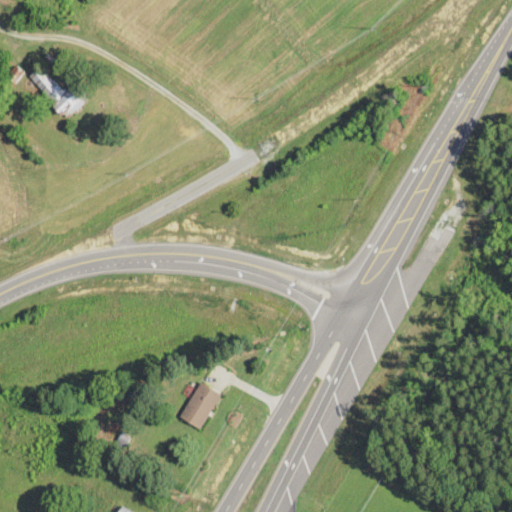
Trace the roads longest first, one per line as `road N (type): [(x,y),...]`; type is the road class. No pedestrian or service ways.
road 1 (secondary): [(0,291),(98,258),(174,254),(282,273),(372,312)]
road 2 (primary): [(489,64),(346,301)]
road 3 (primary): [(372,312),(489,64)]
road 4 (primary): [(346,301),(223,511)]
road 5 (primary): [(273,511),(372,312)]
